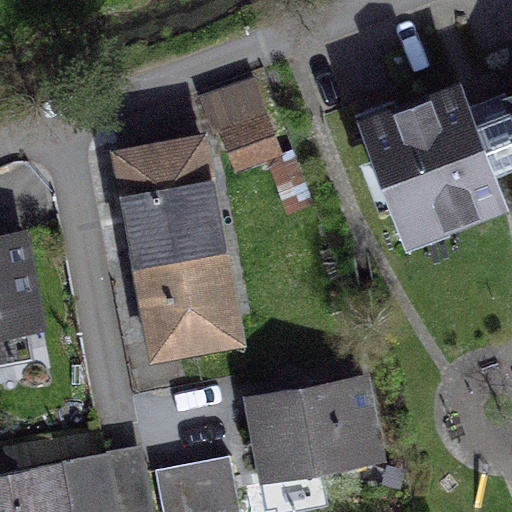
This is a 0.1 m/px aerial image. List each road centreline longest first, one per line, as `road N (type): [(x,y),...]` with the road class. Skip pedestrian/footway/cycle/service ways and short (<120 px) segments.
road 1 (residential): [(383,0),(62,125)]
road 2 (residential): [(119,427),(62,125)]
